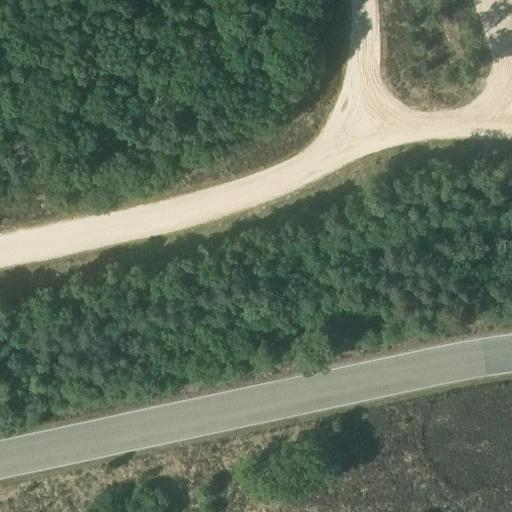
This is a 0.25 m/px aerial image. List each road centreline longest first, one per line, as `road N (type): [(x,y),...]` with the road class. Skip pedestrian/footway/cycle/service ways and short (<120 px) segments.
road 1 (track): [(511,116),(355,121),(313,163),(237,198),(0,247)]
road 2 (track): [(355,121),(360,0)]
